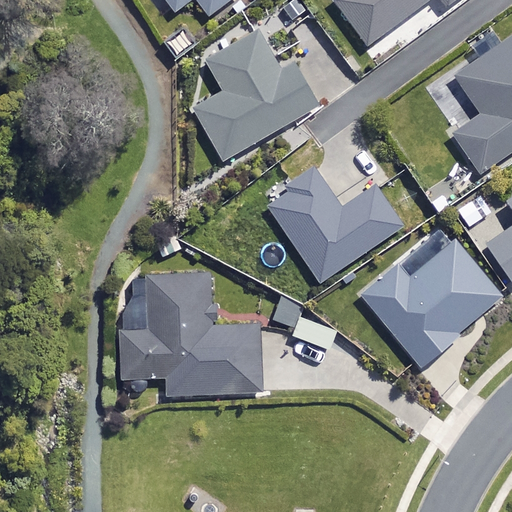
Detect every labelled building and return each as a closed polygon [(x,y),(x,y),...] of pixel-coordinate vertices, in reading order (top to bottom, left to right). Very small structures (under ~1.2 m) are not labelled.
[(165,0),(172,8),(182,0),(196,0),(206,13),(223,0),(165,0)] [(333,0),(363,44),(427,0),(436,0),(441,6),(450,0),(333,0)] [(278,66),(256,27),(203,57),(219,86),(189,103),(219,157),(315,103),(291,59),(278,66)] [(511,31),(452,73),(478,110),(449,130),(477,170),(511,145),(511,31)] [(339,205),(312,164),(290,179),(292,183),(264,201),(316,279),(402,222),(375,181),(339,205)] [(511,209),(511,220),(482,241),(510,283),(511,281),(511,190),(503,197),(511,209)] [(465,230),(492,211),(478,191),(451,209),(465,230)] [(499,294),(453,238),(408,276),(393,259),(356,290),(417,363),(499,294)] [(207,323),(206,270),(144,271),(145,327),(117,328),(118,375),(202,373),(203,393),(257,392),(255,321),(207,323)]
